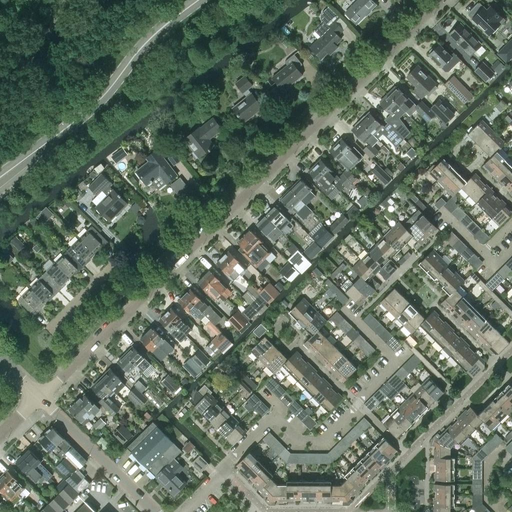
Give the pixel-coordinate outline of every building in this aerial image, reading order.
[(358,0),(345,14),(355,25),(375,5),(372,2),(373,0),(358,0)] [(483,8),(479,4),(468,15),(472,18),(489,35),(504,20),(491,7),(486,11),(483,8)] [(321,13),(322,14),(321,15),(321,16),(321,17),(320,17),(321,18),(321,19),(321,20),(322,21),(313,30),(321,37),(310,49),(321,59),(341,39),(337,36),(343,31),(333,21),(338,16),(328,6),(321,13)] [(470,44),(475,50),(481,44),(460,23),(457,26),(455,26),(452,29),(452,31),(449,34),(464,50),(470,44)] [(511,39),(496,54),(506,63),(511,57),(511,39)] [(460,60),(453,53),(450,56),(439,44),(433,50),(431,49),(429,51),(430,53),(428,55),(444,70),(445,72),(448,72),(460,60)] [(302,75),(297,69),(302,65),(293,55),(286,61),(289,64),(271,78),(282,91),(302,75)] [(504,66),(498,60),(491,67),(497,74),(504,66)] [(474,71),(486,83),(494,74),(482,63),(474,71)] [(435,85),(436,84),(417,66),(407,77),(416,87),(413,90),(421,99),(426,94),(429,97),(438,88),(435,85)] [(468,93),(449,73),(442,80),(461,101),(468,93)] [(231,109),(243,123),(261,108),(247,90),(251,86),(244,77),(235,84),(245,98),(231,109)] [(387,94),(389,96),(403,111),(412,102),(397,87),(394,90),(392,88),(387,94)] [(399,118),(405,112),(403,111),(389,96),(387,94),(381,99),(383,101),(380,104),(390,115),(385,120),(388,123),(403,139),(410,132),(399,118)] [(413,109),(427,122),(435,114),(421,101),(413,109)] [(431,110),(445,123),(454,115),(440,101),(431,110)] [(498,104),(503,109),(506,106),(501,101),(498,104)] [(500,112),(503,109),(498,104),(495,107),(500,112)] [(383,126),(383,127),(382,126),(369,113),(365,117),(364,117),(359,121),(373,135),(373,134),(377,139),(375,141),(379,146),(382,143),(378,139),(383,134),(396,147),(404,139),(403,139),(388,123),(384,127),(383,126)] [(213,146),(208,140),(221,130),(212,119),(200,129),(199,128),(184,140),(198,158),(213,146)] [(467,135),(475,143),(490,128),(482,120),(467,135)] [(373,135),(359,121),(355,125),(356,126),(351,131),(364,143),(373,135)] [(497,136),(490,128),(475,143),(483,150),(497,136)] [(483,150),(490,158),(491,158),(496,152),(497,152),(500,149),(505,144),(497,136),(483,150)] [(407,141),(412,148),(417,144),(412,137),(407,141)] [(363,157),(355,149),(353,150),(341,139),(335,145),(355,165),(359,161),(363,157)] [(371,159),(378,151),(369,143),(362,150),(371,159)] [(359,169),(355,165),(335,145),(329,151),(347,169),(342,173),(343,174),(352,183),(357,178),(353,175),(359,169)] [(110,157),(116,164),(128,155),(122,148),(110,157)] [(491,173),(504,160),(508,156),(500,149),(497,152),(496,152),(491,158),(490,158),(482,166),(487,171),(488,170),(491,173)] [(147,159),(149,162),(136,172),(146,185),(152,181),(158,188),(165,182),(166,184),(176,176),(157,151),(147,159)] [(167,158),(174,166),(180,161),(174,153),(167,158)] [(511,168),(511,167),(511,166),(511,161),(507,157),(504,160),(491,173),(494,176),(493,177),(497,182),(511,168)] [(432,184),(436,180),(437,181),(451,167),(443,159),(429,172),(428,171),(424,175),(432,184)] [(333,177),(330,174),(332,171),(320,160),(314,166),(335,187),(340,192),(345,186),(347,187),(352,183),(343,174),(339,178),(337,176),(334,176),(333,177)] [(340,192),(335,187),(314,166),(308,172),(318,182),(316,184),(327,195),(332,200),(340,192)] [(385,185),(391,179),(378,166),(372,171),(385,185)] [(437,181),(444,189),(459,174),(451,167),(437,181)] [(503,186),(506,188),(511,182),(511,167),(511,168),(497,182),(502,187),(503,186)] [(482,182),(479,179),(480,179),(475,173),(466,182),(467,182),(460,188),(461,188),(468,196),(482,182)] [(113,190),(110,187),(113,185),(102,174),(88,188),(97,197),(102,192),(104,194),(107,197),(96,208),(109,221),(127,204),(113,190)] [(466,182),(459,174),(444,189),(452,197),(461,188),(460,188),(467,182),(466,182)] [(301,179),(290,189),(300,199),(311,189),(301,179)] [(490,189),(486,184),(485,185),(482,182),(468,196),(476,203),(490,189)] [(300,199),(290,189),(280,200),(289,210),(293,207),(298,212),(305,204),(300,199)] [(497,197),(494,195),(495,194),(490,189),(476,203),(484,211),(497,197)] [(410,197),(415,203),(418,199),(413,194),(410,197)] [(506,204),(501,200),(500,200),(497,197),(484,211),(491,219),(506,204)] [(415,203),(422,210),(426,207),(418,199),(415,203)] [(453,202),(450,199),(443,206),(446,208),(453,202)] [(511,212),(510,210),(510,209),(506,204),(491,219),(499,227),(511,213),(511,212)] [(271,209),(265,215),(277,228),(286,219),(284,218),(285,217),(275,207),(272,210),(271,209)] [(428,210),(426,207),(422,210),(425,213),(430,218),(433,215),(428,210)] [(349,211),(345,215),(350,220),(354,216),(349,211)] [(455,218),(458,221),(465,214),(462,211),(455,218)] [(432,234),(437,229),(420,212),(412,220),(415,222),(415,223),(428,236),(431,233),(432,234)] [(465,214),(458,221),(461,224),(468,217),(465,214)] [(277,228),(265,215),(258,221),(260,223),(257,226),(266,235),(267,234),(269,236),(277,228)] [(342,215),(329,228),(335,234),(348,220),(342,215)] [(405,244),(413,237),(413,236),(407,231),(407,230),(399,222),(391,230),(405,244)] [(426,240),(425,239),(428,236),(415,223),(407,230),(407,231),(413,236),(413,237),(418,242),(421,245),(426,240)] [(103,247),(108,242),(92,226),(80,239),(94,253),(102,245),(103,247)] [(332,236),(322,226),(312,237),(322,247),(332,236)] [(474,236),(481,229),(478,226),(471,233),(474,236)] [(481,229),(474,236),(477,239),(483,232),(481,229)] [(243,236),(265,258),(271,252),(267,248),(265,250),(260,244),(262,242),(250,230),(243,236)] [(397,252),(405,244),(391,230),(383,237),(397,252)] [(256,267),(265,258),(243,236),(237,242),(241,247),(239,250),(256,267)] [(390,259),(397,252),(383,237),(375,245),(390,259)] [(459,239),(457,237),(450,244),(452,247),(459,239)] [(86,261),(94,253),(80,239),(67,251),(83,267),(88,263),(86,261)] [(463,243),(459,239),(452,247),(455,250),(463,243)] [(317,253),(321,248),(314,241),(309,245),(317,253)] [(418,242),(413,247),(416,250),(421,245),(418,242)] [(294,254),(297,250),(299,249),(293,243),(288,248),(294,254)] [(375,245),(368,253),(382,267),(390,259),(375,245)] [(311,264),(310,263),(297,250),(294,254),(287,260),(298,271),(300,273),(301,274),(311,264)] [(418,264),(426,272),(441,258),(433,250),(418,264)] [(79,272),(83,267),(67,251),(55,263),(69,278),(77,270),(79,272)] [(246,269),(228,251),(222,257),(240,275),(246,269)] [(406,261),(411,256),(408,252),(403,258),(406,261)] [(468,262),(475,255),(472,252),(465,259),(468,262)] [(382,267),(368,253),(360,260),(374,275),(377,272),(382,278),(388,273),(382,267)] [(478,258),(475,255),(468,262),(471,265),(478,258)] [(240,275),(222,257),(216,263),(234,281),(240,275)] [(401,266),(406,261),(403,258),(398,263),(401,266)] [(426,272),(434,280),(448,265),(441,258),(426,272)] [(352,268),(360,277),(361,276),(367,282),(372,288),(377,283),(371,278),(374,275),(360,260),(352,268)] [(61,286),(69,278),(55,263),(43,276),(59,292),(63,287),(61,286)] [(280,272),(287,279),(295,270),(288,263),(280,272)] [(337,268),(340,272),(346,266),(343,263),(337,268)] [(434,280),(442,287),(456,273),(448,265),(434,280)] [(335,277),(340,272),(337,268),(332,273),(335,277)] [(391,276),(396,271),(393,268),(388,273),(391,276)] [(226,299),(232,293),(209,270),(203,276),(225,298),(226,299)] [(497,273),(505,280),(507,277),(500,270),(497,273)] [(386,281),(391,276),(388,273),(382,278),(386,281)] [(464,281),(456,273),(442,287),(449,295),(455,289),(464,281)] [(478,278),(473,273),(470,276),(475,282),(478,278)] [(505,280),(497,273),(494,276),(502,283),(505,280)] [(59,292),(43,276),(30,288),(45,302),(53,295),(54,296),(59,292)] [(220,298),(223,301),(225,298),(203,276),(197,282),(215,300),(216,298),(218,300),(220,298)] [(372,288),(367,282),(361,276),(360,277),(353,284),(366,298),(370,295),(370,296),(375,291),(372,288)] [(325,283),(330,288),(333,284),(328,279),(325,283)] [(258,294),(259,295),(267,302),(269,304),(280,293),(269,282),(263,289),(261,286),(257,290),(259,293),(258,294)] [(278,282),(274,286),(280,292),(284,287),(278,282)] [(378,288),(380,286),(377,282),(377,283),(372,288),(375,291),(378,288)] [(330,288),(337,295),(341,292),(333,284),(330,288)] [(364,301),(366,298),(353,284),(345,292),(359,307),(364,302),(364,301)] [(37,310),(45,302),(30,288),(18,301),(34,317),(39,312),(37,310)] [(388,311),(402,296),(394,288),(380,303),(388,311)] [(493,294),(488,288),(485,291),(490,297),(493,294)] [(190,289),(184,295),(205,316),(214,326),(221,319),(211,309),(210,310),(190,289)] [(450,310),(463,297),(455,289),(449,295),(441,303),(446,309),(447,307),(450,310)] [(348,300),(341,292),(337,295),(345,303),(348,300)] [(205,316),(184,295),(178,301),(190,313),(196,319),(198,317),(201,319),(205,316)] [(268,307),(265,304),(267,302),(259,295),(258,296),(250,304),(258,312),(260,314),(261,315),(268,307)] [(410,304),(402,296),(388,311),(396,318),(410,304)] [(456,319),(471,305),(463,297),(450,310),(453,313),(452,314),(456,319)] [(297,320),(311,306),(303,298),(289,312),(297,320)] [(503,303),(500,306),(506,312),(509,309),(503,303)] [(243,312),(250,319),(258,312),(250,304),(243,312)] [(418,311),(410,304),(396,318),(403,326),(418,311)] [(465,326),(478,312),(471,305),(456,319),(461,324),(462,323),(465,326)] [(319,314),(311,306),(297,320),(304,328),(319,314)] [(188,326),(183,321),(183,320),(171,308),(165,314),(186,336),(186,335),(191,331),(189,329),(190,329),(188,327),(188,326)] [(239,331),(246,323),(248,321),(237,310),(228,320),(239,331)] [(329,319),(332,322),(339,314),(336,311),(329,319)] [(411,334),(420,325),(419,325),(425,319),(418,311),(403,326),(411,334)] [(441,319),(438,316),(439,316),(434,311),(425,319),(419,325),(420,325),(427,333),(441,319)] [(472,335),(486,320),(478,312),(465,326),(468,328),(467,330),(472,335)] [(186,337),(186,336),(165,314),(159,320),(171,332),(171,334),(174,337),(175,337),(180,342),(181,342),(186,337)] [(318,330),(327,322),(319,314),(304,328),(312,336),(318,330)] [(371,328),(378,321),(375,318),(368,325),(371,328)] [(449,326),(444,322),(441,319),(427,333),(435,341),(449,326)] [(480,341),(494,328),(486,320),(472,335),(476,339),(477,338),(480,341)] [(381,324),(378,321),(371,328),(374,331),(381,324)] [(341,331),(345,334),(352,327),(349,324),(341,331)] [(456,335),(453,332),(454,331),(449,326),(435,341),(442,348),(456,335)] [(146,333),(167,354),(173,348),(152,327),(146,333)] [(347,337),(355,330),(352,327),(345,334),(347,337)] [(498,354),(509,343),(494,328),(480,341),(483,344),(482,345),(491,354),(498,354)] [(326,338),(318,330),(312,336),(303,344),(308,349),(310,348),(312,351),(326,338)] [(161,360),(167,354),(146,333),(140,339),(152,351),(161,360)] [(214,340),(223,350),(231,342),(221,333),(214,340)] [(386,343),(393,336),(390,333),(383,340),(386,343)] [(464,342),(460,337),(459,338),(456,335),(442,348),(450,356),(464,342)] [(258,359),(273,344),(265,336),(250,351),(258,359)] [(396,339),(393,336),(386,343),(389,346),(396,339)] [(314,355),(319,360),(333,345),(326,338),(312,351),(315,354),(314,355)] [(364,339),(357,346),(360,349),(367,342),(364,339)] [(410,349),(413,346),(407,340),(404,343),(410,349)] [(211,342),(204,349),(212,357),(219,350),(211,342)] [(370,345),(367,342),(360,349),(363,352),(370,345)] [(471,350),(468,347),(469,346),(464,342),(450,356),(458,364),(471,350)] [(280,352),(273,344),(258,359),(266,366),(280,352)] [(325,363),(328,366),(341,353),(333,345),(319,360),(324,364),(325,363)] [(140,369),(143,372),(151,365),(133,346),(125,354),(140,369)] [(465,371),(480,357),(472,349),(471,350),(458,364),(465,371)] [(194,356),(204,366),(210,360),(200,350),(194,356)] [(303,360),(300,357),(301,356),(296,351),(288,359),(288,360),(282,366),(290,373),(303,360)] [(288,359),(280,352),(266,366),(274,374),(282,366),(288,360),(288,359)] [(334,375),(349,361),(341,353),(328,366),(331,369),(329,370),(334,375)] [(140,369),(125,354),(117,362),(128,373),(134,367),(138,371),(140,369)] [(427,361),(421,354),(418,358),(424,364),(427,361)] [(480,357),(465,371),(473,379),(484,368),(484,361),(480,357)] [(200,370),(190,359),(183,366),(193,377),(200,370)] [(218,366),(224,372),(230,366),(224,360),(218,366)] [(312,367),(307,362),(306,363),(303,360),(290,373),(297,381),(312,367)] [(343,382),(357,369),(349,361),(334,375),(339,380),(340,378),(343,382)] [(402,366),(409,373),(412,370),(405,363),(402,366)] [(231,369),(237,375),(240,372),(234,366),(231,369)] [(406,376),(409,373),(402,366),(399,369),(406,376)] [(319,375),(316,372),(316,371),(312,367),(297,381),(305,389),(319,375)] [(232,379),(237,375),(231,369),(227,373),(232,379)] [(121,380),(111,370),(108,373),(107,372),(101,378),(115,392),(116,394),(122,387),(120,385),(122,383),(120,381),(121,380)] [(443,376),(436,370),(433,373),(439,379),(443,376)] [(161,382),(173,394),(180,387),(168,375),(161,382)] [(243,379),(248,384),(251,381),(246,375),(243,379)] [(327,382),(322,377),(322,378),(319,375),(305,389),(313,396),(327,382)] [(271,377),(264,384),(267,387),(274,380),(271,377)] [(421,385),(435,400),(443,392),(429,377),(421,385)] [(110,397),(115,392),(101,378),(94,384),(96,386),(93,389),(102,398),(99,402),(113,416),(119,409),(108,397),(109,396),(110,397)] [(387,382),(394,389),(397,386),(390,379),(387,382)] [(138,380),(134,385),(141,393),(146,388),(138,380)] [(238,384),(243,389),(246,386),(241,381),(238,384)] [(256,386),(251,381),(248,384),(253,389),(256,386)] [(334,391),(331,388),(332,387),(327,382),(313,396),(320,404),(334,391)] [(391,392),(394,389),(387,382),(384,385),(391,392)] [(500,392),(511,403),(511,387),(508,384),(500,392)] [(194,407),(202,415),(216,400),(210,394),(212,392),(204,385),(197,392),(202,398),(194,407)] [(421,385),(413,393),(428,408),(435,400),(421,385)] [(251,391),(246,386),(243,389),(248,394),(251,391)] [(128,394),(141,406),(147,399),(135,387),(128,394)] [(279,399),(286,392),(283,389),(276,396),(279,399)] [(343,398),(338,393),(337,394),(334,391),(320,404),(328,412),(343,398)] [(286,392),(279,399),(282,402),(289,395),(286,392)] [(511,403),(500,392),(493,400),(507,414),(511,409),(511,403)] [(254,393),(246,400),(249,403),(257,396),(254,393)] [(413,393),(406,401),(420,415),(428,408),(413,393)] [(84,394),(77,402),(92,418),(94,416),(93,415),(94,413),(95,414),(99,409),(84,394)] [(371,397),(378,404),(381,401),(374,394),(371,397)] [(375,407),(378,404),(371,397),(368,400),(375,407)] [(202,415),(209,422),(224,408),(216,400),(202,415)] [(493,400),(485,407),(499,422),(507,414),(493,400)] [(406,401),(398,408),(412,423),(420,415),(406,401)] [(91,419),(92,418),(77,402),(69,410),(84,425),(90,419),(91,419)] [(294,415),(301,408),(299,405),(291,412),(294,415)] [(266,406),(259,413),(262,416),(269,409),(266,406)] [(485,407),(478,415),(477,415),(483,421),(491,430),(499,422),(485,407)] [(209,422),(217,430),(231,416),(224,408),(209,422)] [(304,410),(301,408),(294,415),(297,418),(304,410)] [(398,408),(390,416),(405,431),(412,423),(398,408)] [(477,415),(478,415),(470,408),(467,411),(466,410),(461,415),(475,429),(483,421),(477,415)] [(468,436),(475,429),(461,415),(457,419),(458,420),(454,423),(468,436)] [(217,430),(225,438),(239,423),(231,416),(217,430)] [(405,431),(390,416),(382,424),(397,439),(405,431)] [(100,418),(97,422),(102,427),(106,423),(100,418)] [(307,427),(308,428),(309,430),(316,423),(314,420),(307,427)] [(98,431),(102,427),(97,422),(93,426),(98,431)] [(153,422),(127,448),(155,477),(168,465),(174,459),(181,451),(153,422)] [(233,446),(247,431),(239,423),(225,438),(233,446)] [(356,426),(363,433),(366,430),(359,423),(356,426)] [(457,442),(460,445),(468,436),(454,423),(452,426),(451,425),(446,430),(457,441),(457,442)] [(122,425),(113,434),(123,444),(132,435),(122,425)] [(360,436),(363,433),(356,426),(353,428),(360,436)] [(72,447),(52,427),(45,433),(65,454),(72,447)] [(450,448),(457,442),(457,441),(446,430),(439,436),(440,437),(438,439),(435,436),(430,440),(450,448)] [(67,456),(65,454),(45,433),(38,440),(50,452),(52,451),(61,460),(62,461),(65,458),(67,456)] [(493,437),(500,444),(503,441),(496,434),(493,437)] [(96,442),(105,452),(111,446),(102,437),(96,442)] [(267,445),(270,447),(277,440),(274,437),(267,445)] [(395,455),(394,454),(397,451),(383,437),(375,445),(390,460),(395,455)] [(340,441),(347,448),(350,445),(343,438),(340,441)] [(277,440),(270,447),(273,450),(280,443),(277,440)] [(450,458),(450,448),(430,440),(430,446),(435,446),(435,449),(434,449),(434,458),(450,458)] [(344,451),(347,448),(340,441),(337,444),(344,451)] [(495,448),(488,441),(485,444),(492,451),(495,448)] [(384,463),(385,464),(390,460),(375,445),(368,453),(381,466),(384,463)] [(87,462),(72,447),(65,454),(67,456),(80,468),(87,462)] [(51,475),(39,463),(41,461),(29,449),(22,456),(46,480),(51,475)] [(243,474),(248,470),(258,460),(250,452),(236,465),(240,469),(239,470),(243,474)] [(282,459),(286,463),(290,453),(289,452),(282,459)] [(327,454),(331,464),(336,459),(329,452),(327,454)] [(379,470),(378,469),(381,466),(368,453),(360,460),(374,475),(379,470)] [(483,460),(476,453),(472,458),(482,462),(483,460)] [(191,463),(201,472),(208,465),(199,455),(191,463)] [(45,479),(46,481),(46,480),(22,456),(16,463),(36,483),(38,480),(41,483),(45,479)] [(54,469),(66,480),(73,488),(85,477),(77,469),(76,469),(65,458),(62,461),(61,460),(56,465),(57,466),(54,469)] [(435,465),(435,469),(454,469),(454,458),(450,458),(434,458),(434,465),(435,465)] [(155,477),(174,496),(186,483),(177,474),(183,468),(174,459),(168,465),(155,477)] [(249,478),(252,481),(265,468),(258,460),(248,470),(243,474),(248,479),(249,478)] [(369,478),(370,479),(374,475),(360,460),(352,468),(366,481),(369,478)] [(270,478),(273,476),(265,468),(252,481),(255,484),(254,485),(259,490),(270,478)] [(363,484),(366,481),(352,468),(344,476),(347,479),(359,490),(364,485),(363,484)] [(434,481),(454,481),(454,469),(435,469),(435,473),(434,473),(434,481)] [(1,477),(18,495),(20,493),(18,491),(23,486),(8,471),(1,477)] [(1,477),(0,478),(0,489),(5,495),(3,497),(13,507),(21,498),(18,495),(1,477)] [(269,505),(277,485),(270,478),(259,490),(265,496),(266,495),(268,497),(264,501),(269,505)] [(352,496),(359,490),(347,479),(340,486),(348,505),(353,501),(349,498),(352,495),(352,496)] [(298,500),(298,481),(287,481),(287,485),(287,502),(294,502),(294,500),(298,500)] [(308,502),(309,481),(298,481),(298,500),(302,500),(302,502),(308,502)] [(315,500),(319,500),(319,481),(309,481),(308,502),(315,502),(315,500)] [(331,486),(331,481),(319,481),(319,500),(324,500),(324,502),(330,502),(330,485),(331,486)] [(68,484),(59,493),(69,503),(78,494),(68,484)] [(435,491),(435,496),(454,496),(454,484),(434,484),(434,491),(435,491)] [(287,485),(277,485),(269,505),(275,505),(275,500),(278,500),(278,502),(287,502),(287,485)] [(348,505),(340,486),(331,486),(330,485),(330,502),(340,502),(340,500),(342,500),(342,505),(348,505)] [(59,493),(48,504),(56,511),(60,511),(69,503),(59,493)] [(450,507),(454,507),(454,496),(435,496),(435,500),(434,500),(434,507),(450,507)] [(95,511),(86,502),(76,511),(95,511)]
